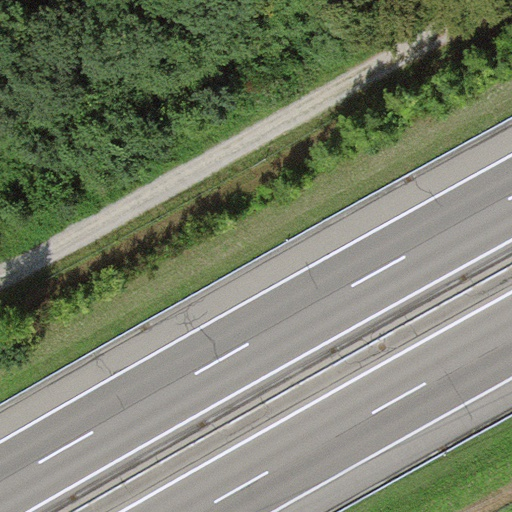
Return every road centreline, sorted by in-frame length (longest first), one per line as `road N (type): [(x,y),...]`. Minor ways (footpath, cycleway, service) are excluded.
road 1 (motorway): [(511,200),(0,488)]
road 2 (track): [(0,287),(490,0)]
road 3 (motorway): [(204,511),(511,339)]
